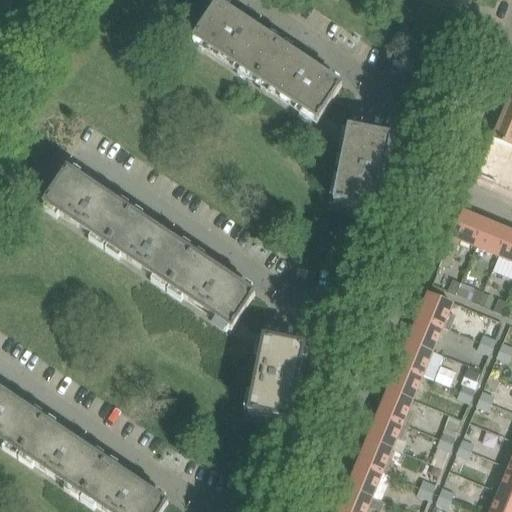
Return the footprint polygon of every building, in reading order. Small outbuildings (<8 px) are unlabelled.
[(217,5),(197,36),(193,42),(255,83),(279,47),(217,5)] [(317,125),(318,122),(323,115),(341,88),(279,47),(255,83),(317,125)] [(511,106),(507,104),(492,142),(511,150),(511,106)] [(348,132),(348,133),(334,203),(377,212),(391,139),(348,130),(348,132)] [(492,142),(484,160),(511,171),(511,161),(507,160),(511,150),(492,142)] [(511,171),(484,160),(477,177),(497,185),(500,176),(511,180),(511,176),(511,171)] [(47,201),(43,207),(106,249),(130,213),(67,171),(47,201)] [(192,255),(130,213),(106,249),(168,290),(192,255)] [(452,239),(439,270),(442,271),(450,271),(461,243),(475,249),(486,223),(462,214),(451,239),(452,239)] [(498,258),(509,233),(486,223),(475,249),(498,258)] [(511,234),(509,233),(498,258),(511,264),(511,234)] [(255,297),(192,255),(168,290),(231,332),(235,326),(237,323),(255,297)] [(308,280),(310,272),(298,270),(297,278),(308,280)] [(453,281),(447,294),(455,297),(460,284),(453,281)] [(476,290),(470,304),(478,307),(484,293),(476,290)] [(418,319),(442,329),(450,332),(456,317),(449,314),(452,305),(428,295),(418,319)] [(483,297),(479,307),(488,310),(492,301),(483,297)] [(493,313),(501,317),(507,303),(499,300),(493,313)] [(408,343),(432,353),(442,329),(418,319),(408,343)] [(480,344),(492,350),(502,325),(490,320),(480,344)] [(305,347),(270,340),(263,339),(249,410),(248,414),(289,422),(305,347)] [(408,343),(398,368),(422,377),(434,382),(444,358),(432,353),(408,343)] [(477,352),(489,357),(492,350),(480,344),(477,352)] [(511,348),(503,345),(500,353),(511,357),(511,348)] [(511,357),(500,353),(497,361),(509,366),(511,358),(511,357)] [(398,368),(388,392),(412,402),(422,377),(398,368)] [(468,374),(465,379),(477,385),(480,379),(482,374),(470,369),(468,374)] [(463,385),(460,393),(472,398),(475,390),(463,385)] [(0,444),(20,457),(43,422),(0,392),(0,444)] [(388,392),(378,416),(402,426),(410,429),(416,414),(408,411),(412,402),(388,392)] [(460,393),(456,401),(469,406),(472,398),(460,393)] [(480,402),(492,407),(495,399),(483,394),(480,402)] [(480,402),(477,409),(489,415),(492,407),(480,402)] [(410,429),(402,426),(378,416),(368,440),(392,450),(397,438),(405,441),(410,429)] [(450,417),(445,428),(457,433),(462,422),(450,417)] [(43,422),(20,457),(31,465),(82,499),(105,463),(43,422)] [(443,433),(440,442),(452,447),(455,438),(443,433)] [(358,465),(382,475),(389,478),(396,462),(388,459),(392,450),(368,440),(358,465)] [(437,450),(430,466),(442,471),(448,455),(452,447),(440,442),(436,450),(437,450)] [(460,450),(472,455),(475,447),(463,442),(460,450)] [(469,463),(472,455),(460,450),(457,457),(469,463)] [(511,456),(508,455),(503,468),(511,471),(511,456)] [(105,463),(82,499),(101,511),(163,511),(168,505),(105,463)] [(358,465),(348,489),(371,499),(382,475),(358,465)] [(511,500),(511,471),(503,468),(497,482),(503,485),(499,495),(511,500)] [(434,469),(432,473),(434,477),(438,479),(441,472),(434,469)] [(423,482),(419,490),(431,495),(435,487),(423,482)] [(347,489),(337,511),(381,511),(384,504),(347,489)] [(428,503),(431,495),(419,490),(416,498),(428,503)] [(443,491),(440,499),(452,504),(455,496),(443,491)] [(511,511),(511,500),(499,495),(491,511),(511,511)] [(448,511),(452,504),(440,499),(436,507),(448,511)]
